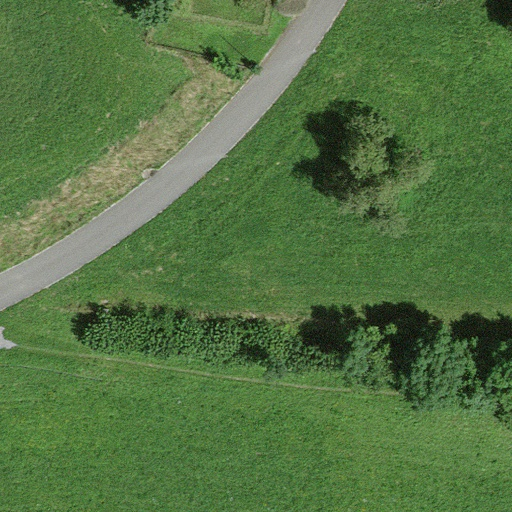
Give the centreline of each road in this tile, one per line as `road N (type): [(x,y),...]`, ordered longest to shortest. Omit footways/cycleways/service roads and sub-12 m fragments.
road 1 (track): [(0,336),(511,413)]
road 2 (residential): [(0,293),(158,194),(290,59),(329,0)]
